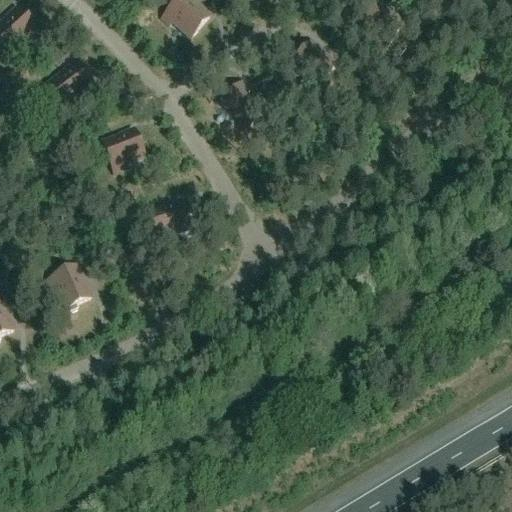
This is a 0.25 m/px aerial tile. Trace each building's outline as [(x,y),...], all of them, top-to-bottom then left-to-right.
[(172,24),(190,41),(209,20),(206,18),(206,15),(201,10),(198,11),(186,0),(180,0),(161,22),(168,28),(172,24)] [(379,5),(360,26),(379,43),(375,47),(383,53),(405,28),(390,15),(390,12),(385,7),(382,8),(379,5)] [(17,50),(35,33),(17,12),(14,14),(11,14),(6,19),(6,22),(0,27),(0,45),(14,60),(21,54),(17,50)] [(310,46),(291,67),(309,84),(305,88),(312,94),(335,69),(320,56),(320,53),(315,48),(312,48),(310,46)] [(73,104),(93,88),(75,66),(73,68),(70,68),(65,72),(64,75),(48,87),(69,114),(76,108),(73,104)] [(241,86),(222,107),(241,124),(237,128),(244,134),(267,109),(252,96),(251,93),(246,88),(244,88),(241,86)] [(121,169),(144,160),(134,134),(130,135),(128,134),(121,136),(120,139),(101,146),(114,177),(123,174),(121,169)] [(166,239),(190,232),(181,205),(178,206),(175,205),(169,207),(168,209),(148,215),(158,247),(167,244),(166,239)] [(54,290),(66,312),(91,299),(89,296),(90,293),(87,287),(84,286),(75,268),(45,283),(49,292),(54,290)] [(0,339),(13,334),(12,331),(13,328),(10,322),(8,321),(0,302),(0,339)]
